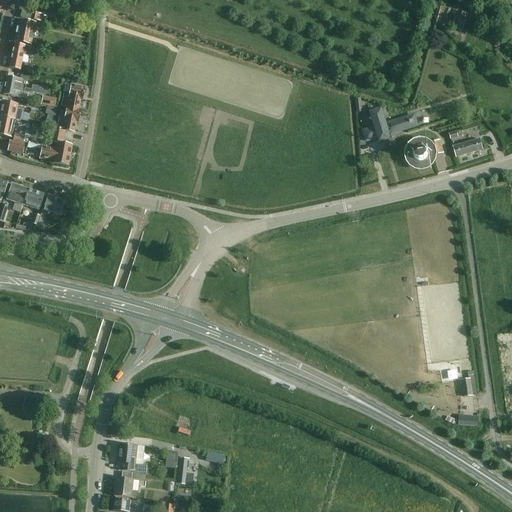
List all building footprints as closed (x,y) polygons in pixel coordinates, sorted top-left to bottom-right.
[(20,11),(19,18),(42,23),(43,16),(43,15),(42,15),(31,13),(20,11)] [(468,14),(460,11),(453,28),(461,31),(468,14)] [(13,42),(16,43),(30,46),(34,24),(17,21),(13,42)] [(8,69),(16,70),(19,71),(22,55),(27,56),(29,47),(13,44),(8,69)] [(6,77),(2,95),(3,95),(25,100),(26,95),(22,95),(23,92),(23,90),(21,89),(22,81),(12,78),(7,77),(6,77)] [(23,90),(23,92),(30,94),(30,93),(45,96),(47,89),(32,86),(31,90),(24,89),(23,90)] [(64,118),(78,121),(80,110),(78,110),(79,100),(81,101),(82,101),(84,90),(70,87),(68,96),(63,95),(60,109),(66,110),(64,118)] [(54,107),(56,100),(42,97),(40,105),(54,107)] [(1,102),(0,106),(0,116),(14,120),(17,105),(1,102)] [(45,115),(54,117),(56,110),(46,108),(45,115)] [(375,128),(364,131),(367,141),(378,138),(380,142),(389,139),(388,135),(412,127),(418,126),(415,116),(409,117),(385,125),(381,111),(371,113),(375,128)] [(0,116),(0,136),(10,138),(14,120),(0,116)] [(78,121),(64,118),(58,117),(56,131),(52,130),(49,142),(62,144),(64,131),(73,133),(74,133),(76,123),(77,123),(78,123),(78,121)] [(12,141),(16,142),(22,143),(23,137),(13,134),(12,141)] [(456,158),(483,150),(480,139),(452,147),(456,158)] [(440,141),(428,144),(432,157),(444,154),(440,141)] [(24,145),(9,142),(7,151),(22,154),(24,145)] [(71,146),(62,144),(49,142),(49,147),(42,146),(39,159),(52,162),(52,164),(67,167),(71,146)] [(412,155),(412,156),(412,158),(413,159),(414,160),(415,161),(416,162),(417,163),(418,163),(420,163),(421,163),(423,163),(424,163),(425,162),(426,161),(427,160),(428,159),(429,158),(429,156),(429,155),(429,153),(428,152),(428,151),(427,150),(426,149),(425,148),(424,147),(422,147),(421,146),(420,146),(418,147),(417,147),(416,148),(415,149),(414,150),(413,151),(412,152),(412,154),(412,155)] [(6,200),(16,203),(22,205),(27,190),(11,185),(9,189),(6,200)] [(44,195),(27,190),(22,205),(39,211),(44,195)] [(46,196),(39,218),(36,228),(44,231),(47,220),(45,219),(47,213),(59,217),(64,202),(46,196)] [(36,226),(39,218),(33,216),(30,224),(36,226)] [(470,380),(461,381),(464,397),(472,396),(470,380)] [(459,417),(459,426),(477,427),(478,418),(459,417)] [(120,444),(118,464),(135,466),(134,474),(147,475),(148,467),(142,466),(144,447),(120,444)] [(219,455),(216,464),(223,465),(225,456),(219,455)] [(180,459),(177,484),(192,485),(193,476),(187,476),(189,460),(180,459)] [(117,477),(115,496),(132,498),(132,491),(138,491),(139,481),(146,482),(147,475),(134,474),(134,475),(123,474),(123,478),(117,477)] [(115,499),(113,511),(123,511),(150,511),(151,507),(143,507),(144,502),(131,501),(115,499)]
